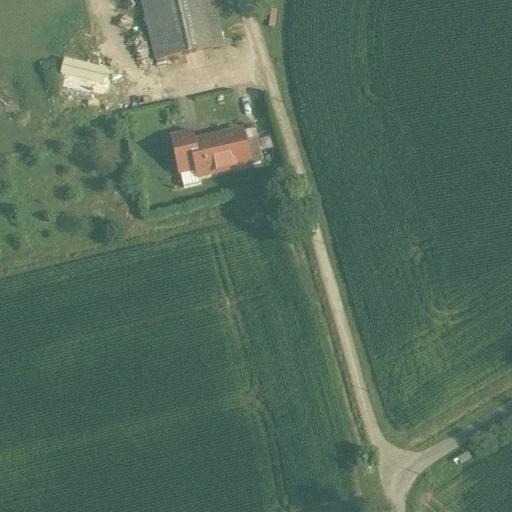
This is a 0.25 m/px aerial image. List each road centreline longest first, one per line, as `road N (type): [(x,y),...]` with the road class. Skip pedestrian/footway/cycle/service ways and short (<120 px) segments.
road 1 (unclassified): [(391,483),(250,7)]
road 2 (unclassified): [(511,408),(391,483)]
